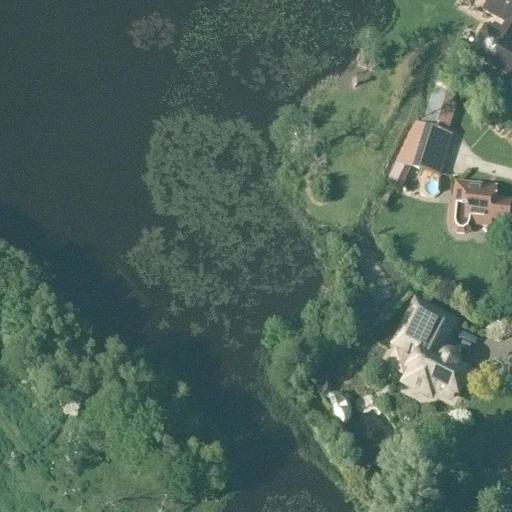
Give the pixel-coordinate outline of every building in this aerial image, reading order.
[(505,25),(499,36),(486,28),(470,56),(508,78),(506,82),(511,85),(511,0),(491,0),(484,13),(505,25)] [(447,138),(454,115),(441,110),(448,89),(435,85),(420,129),(447,138)] [(451,139),(447,138),(420,129),(413,127),(395,167),(438,181),(451,139)] [(495,201),(496,190),(456,185),(451,224),(452,231),(457,235),(464,236),(470,232),(472,227),(490,229),(491,222),(508,224),(511,202),(495,201)] [(404,334),(410,346),(424,353),(407,386),(431,398),(434,392),(451,401),(465,373),(456,368),(456,364),(453,360),(449,360),(445,362),(436,358),(453,326),(417,308),(404,334)] [(332,395),(328,396),(332,413),(343,425),(347,421),(348,420),(349,417),(350,414),(350,409),(349,406),(347,402),(345,399),(340,396),(337,395),(332,395)]
